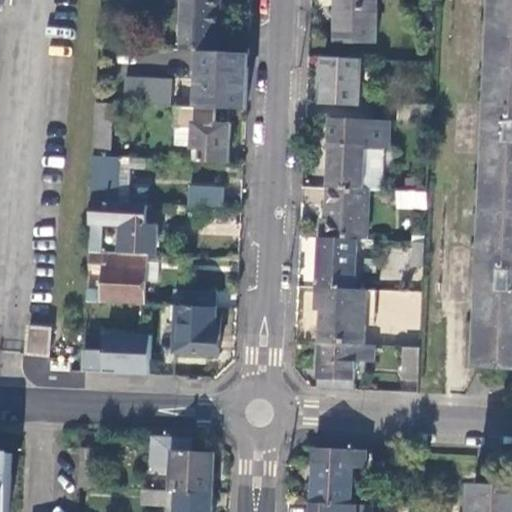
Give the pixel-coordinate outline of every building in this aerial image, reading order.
[(184,0),(183,49),(199,50),(218,51),(220,0),(184,0)] [(376,0),(337,0),(336,42),(376,43),(376,0)] [(511,0),(496,0),(479,367),(511,368),(511,0)] [(218,51),(199,50),(197,106),(215,107),(246,108),(248,52),(218,51)] [(366,105),(368,58),(330,57),(328,103),(366,105)] [(124,102),(172,104),(173,77),(126,75),(124,102)] [(112,102),(96,101),(94,155),(110,156),(112,102)] [(400,121),(432,122),(433,105),(401,103),(400,121)] [(197,106),(175,105),(174,127),(193,127),(192,160),(229,162),(231,124),(215,123),(215,107),(197,106)] [(392,120),(342,118),(340,142),(331,141),(328,188),(365,189),(367,148),(385,149),(391,149),(392,120)] [(342,118),(332,118),(331,141),(340,142),(342,118)] [(385,149),(367,148),(365,189),(371,190),(383,190),(385,149)] [(92,201),(147,203),(147,196),(130,195),(119,194),(121,156),(110,156),(94,155),(92,201)] [(131,157),(121,156),(119,194),(130,195),(131,157)] [(189,205),(223,207),(224,187),(190,185),(189,205)] [(365,189),(328,188),(327,218),(321,218),(320,237),(359,239),(369,239),(371,190),(365,189)] [(400,207),(428,208),(429,193),(401,191),(400,207)] [(147,203),(92,201),(90,251),(148,254),(157,254),(158,225),(146,224),(147,203)] [(359,239),(320,237),(318,287),(322,287),(356,289),(359,239)] [(413,267),(425,267),(426,242),(414,241),(413,267)] [(148,254),(90,251),(89,264),(105,265),(103,290),(103,302),(145,304),(146,282),(147,264),(148,254)] [(158,265),(147,264),(146,282),(157,283),(158,265)] [(363,345),(366,290),(356,289),(322,287),(320,312),(318,343),(320,343),(363,345)] [(88,289),(87,302),(103,302),(103,290),(88,289)] [(176,305),(218,307),(218,292),(178,290),(176,305)] [(420,331),(422,291),(378,290),(377,329),(420,331)] [(217,310),(218,307),(176,305),(173,305),(172,334),(176,335),(175,352),(220,354),(222,310),(217,310)] [(28,353),(50,354),(52,327),(30,325),(28,353)] [(150,374),(151,335),(106,333),(106,350),(85,349),(84,371),(150,374)] [(317,387),(354,389),(356,362),(375,363),(376,346),(363,345),(320,343),(317,387)] [(397,369),(401,351),(382,347),(378,364),(397,369)] [(403,379),(419,379),(421,348),(405,347),(403,379)] [(97,449),(80,448),(78,486),(95,487),(97,449)] [(314,448),(312,502),(351,504),(353,468),(365,468),(365,450),(314,448)] [(178,491),(213,493),(215,453),(172,451),(170,491),(178,491)] [(0,511),(10,511),(13,454),(0,453),(0,511)] [(511,511),(511,477),(466,475),(464,511),(511,511)] [(170,491),(145,490),(144,502),(177,504),(178,491),(170,491)] [(177,504),(176,511),(211,511),(213,493),(178,491),(177,504)] [(351,504),(312,502),(311,511),(371,511),(372,505),(351,504)]
